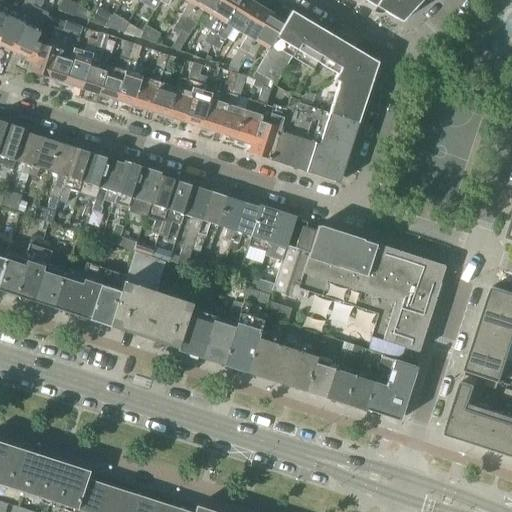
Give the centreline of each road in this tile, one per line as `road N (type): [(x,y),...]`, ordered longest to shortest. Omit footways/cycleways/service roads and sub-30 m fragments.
road 1 (residential): [(357,208),(0,99)]
road 2 (tertiary): [(333,461),(0,355)]
road 3 (residential): [(403,473),(477,252)]
road 4 (residential): [(357,208),(407,53)]
